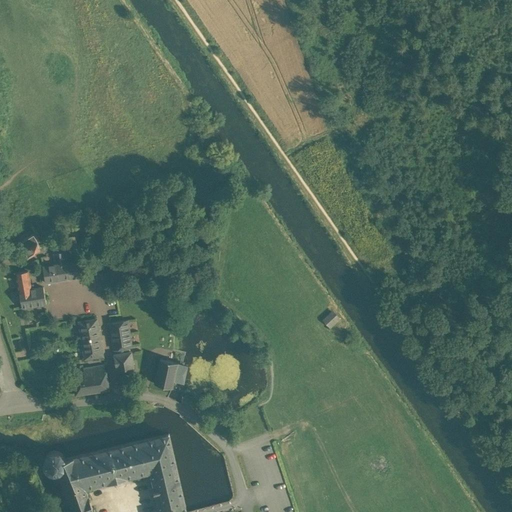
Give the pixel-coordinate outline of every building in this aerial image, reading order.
[(38,243),(33,234),(19,242),(27,257),(34,253),(41,249),(38,243)] [(66,263),(61,264),(64,279),(82,276),(80,260),(66,263)] [(55,265),(43,267),(45,282),(64,279),(61,264),(55,265)] [(124,268),(100,272),(104,282),(125,276),(124,268)] [(40,270),(31,271),(33,280),(41,278),(40,270)] [(28,272),(17,274),(18,284),(28,282),(30,282),(28,272)] [(41,278),(33,280),(34,289),(37,305),(46,303),(41,278)] [(34,289),(29,290),(28,282),(18,284),(19,291),(22,307),(37,305),(34,289)] [(341,318),(334,311),(325,319),(331,327),(341,318)] [(97,319),(79,322),(80,328),(80,329),(82,339),(100,336),(97,319)] [(127,319),(109,322),(114,348),(123,347),(132,345),(127,319)] [(100,336),(82,339),(86,362),(103,360),(100,336)] [(124,353),(115,354),(117,369),(133,366),(130,351),(124,353)] [(165,359),(160,358),(154,383),(172,387),(174,380),(183,382),(187,364),(165,359)] [(104,365),(89,367),(91,378),(93,378),(94,390),(108,388),(104,365)] [(89,367),(73,369),(74,375),(76,392),(76,393),(94,390),(93,378),(91,378),(89,367)] [(74,375),(67,376),(70,393),(76,392),(74,375)] [(175,389),(182,390),(184,382),(176,381),(175,389)] [(94,511),(85,487),(151,470),(160,511),(186,511),(186,510),(169,434),(64,459),(63,456),(61,454),(59,452),(56,451),(53,451),(50,453),(47,455),(45,459),(45,462),(46,466),(48,469),(51,471),(55,472),(59,471),(74,511),(94,511)]
